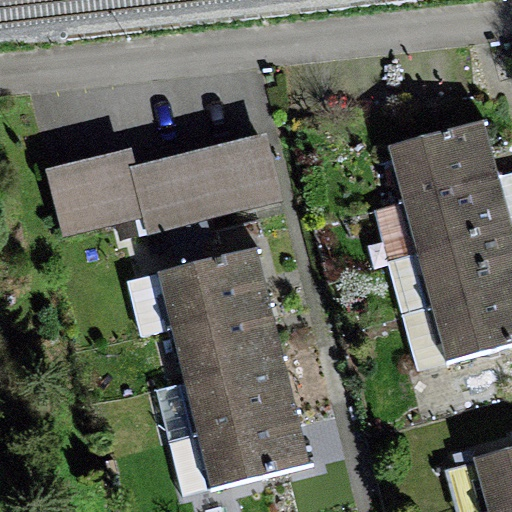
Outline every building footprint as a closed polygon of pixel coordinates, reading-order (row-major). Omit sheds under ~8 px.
[(410,201),(497,178),(492,158),(482,121),(394,144),(410,201)] [(205,226),(281,209),(270,157),(193,174),(205,226)] [(70,235),(144,219),(134,175),(60,191),(70,235)] [(497,178),(410,201),(424,255),(511,231),(507,213),(497,178)] [(511,232),(511,231),(424,255),(397,262),(411,314),(511,287),(511,232)] [(165,272),(178,327),(267,304),(263,285),(254,250),(165,272)] [(511,287),(411,314),(425,370),(511,348),(511,287)] [(178,327),(193,379),(282,357),(277,340),(267,304),(178,327)] [(193,379),(205,430),(295,408),(291,394),(282,357),(193,379)] [(304,446),(295,408),(205,430),(221,493),(310,471),(304,446)] [(511,452),(481,461),(495,511),(511,506),(511,452)]
